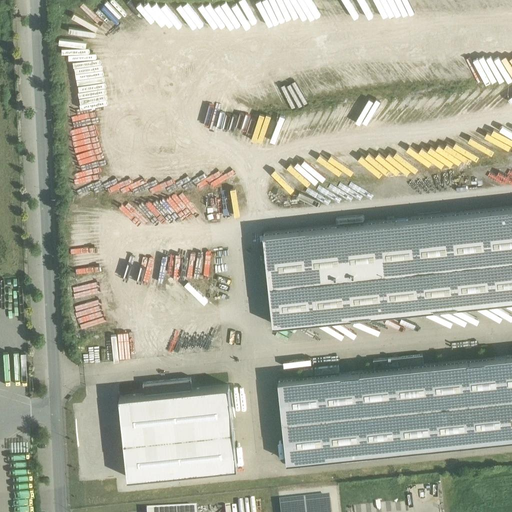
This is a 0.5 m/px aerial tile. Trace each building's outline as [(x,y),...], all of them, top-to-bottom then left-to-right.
[(511,205),(264,231),(274,323),(511,297),(511,205)] [(423,353),(374,358),(375,368),(279,378),(288,460),(511,436),(511,353),(424,363),(423,353)] [(339,364),(315,367),(315,373),(339,370),(339,364)] [(238,466),(231,383),(193,387),(192,377),(145,381),(146,392),(121,394),(128,474),(238,466)] [(27,441),(9,442),(10,451),(28,450),(27,441)]
